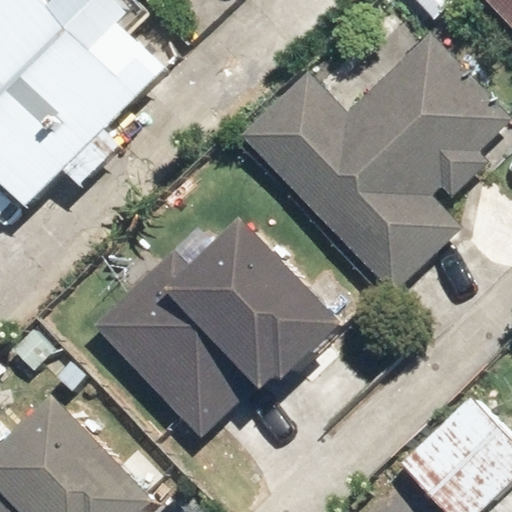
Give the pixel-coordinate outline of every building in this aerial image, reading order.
[(95,0),(82,14),(69,0),(0,0),(0,161),(2,164),(0,166),(0,215),(19,236),(192,74),(186,67),(194,59),(134,0),(95,0)] [(511,0),(503,0),(511,10),(511,0)] [(337,62),(261,139),(417,293),(485,226),(456,197),(511,140),(511,100),(444,34),(377,102),(337,62)] [(216,444),(286,380),(291,385),(364,320),(274,219),(209,276),(193,259),(113,331),(216,444)] [(0,511),(185,511),(189,509),(89,395),(33,443),(0,404),(0,511)] [(425,469),(466,511),(490,511),(511,491),(511,435),(487,410),(425,469)]
